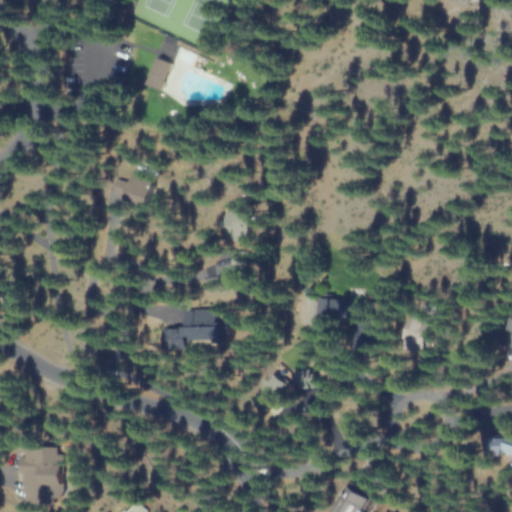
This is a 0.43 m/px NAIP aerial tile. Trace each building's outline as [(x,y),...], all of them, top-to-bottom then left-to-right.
[(174,62),(163,57),(151,84),(161,89),(174,62)] [(119,194),(153,205),(160,182),(127,171),(119,194)] [(357,322),(358,313),(361,313),(362,300),(327,295),(324,318),(357,322)] [(167,328),(168,346),(190,345),(190,340),(237,339),(237,325),(229,325),(228,307),(189,308),(190,327),(167,328)] [(257,402),(276,414),(295,383),(276,371),(257,402)] [(26,499),(65,506),(71,466),(56,464),(59,450),(33,446),(31,456),(26,456),(23,474),(30,475),(26,499)] [(340,511),(368,511),(365,509),(374,498),(363,490),(356,499),(351,496),(340,511)] [(158,511),(143,501),(135,511),(158,511)]
